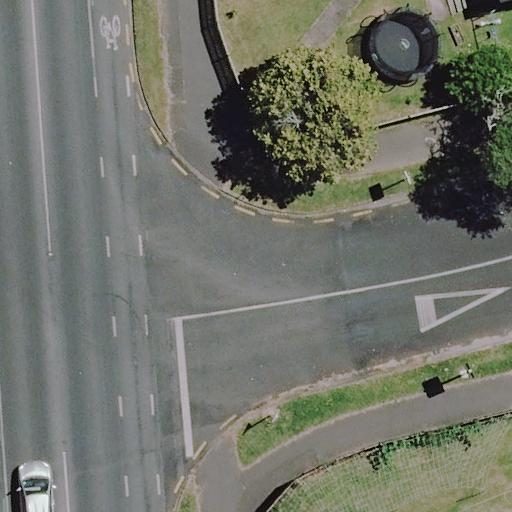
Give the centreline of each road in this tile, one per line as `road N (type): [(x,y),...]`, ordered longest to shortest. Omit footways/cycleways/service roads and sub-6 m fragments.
road 1 (residential): [(53,325),(172,318),(401,283),(511,253)]
road 2 (secondary): [(30,0),(53,325)]
road 3 (secondary): [(53,325),(67,511)]
